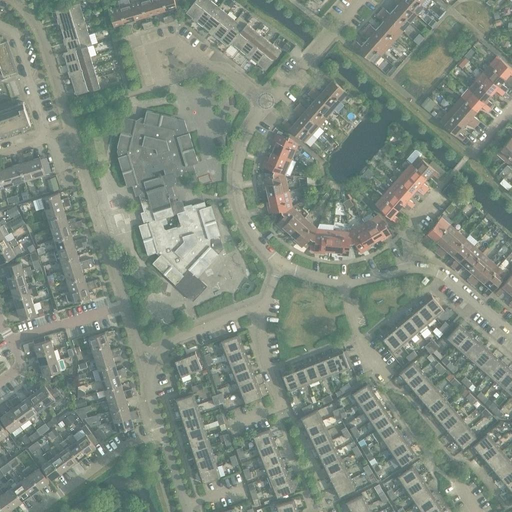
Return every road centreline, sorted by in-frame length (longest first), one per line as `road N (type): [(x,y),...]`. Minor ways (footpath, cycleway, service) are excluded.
road 1 (residential): [(318,511),(266,372),(265,305)]
road 2 (residential): [(162,434),(148,372),(158,353),(265,305)]
road 3 (residential): [(281,265),(257,240),(238,199),(243,144),(268,103)]
road 4 (residential): [(35,511),(125,446),(162,434)]
road 5 (residential): [(408,269),(406,226),(471,153)]
road 6 (residential): [(268,103),(361,0)]
road 7 (residential): [(511,334),(443,274),(408,269)]
road 8 (residential): [(50,136),(13,33),(0,27)]
